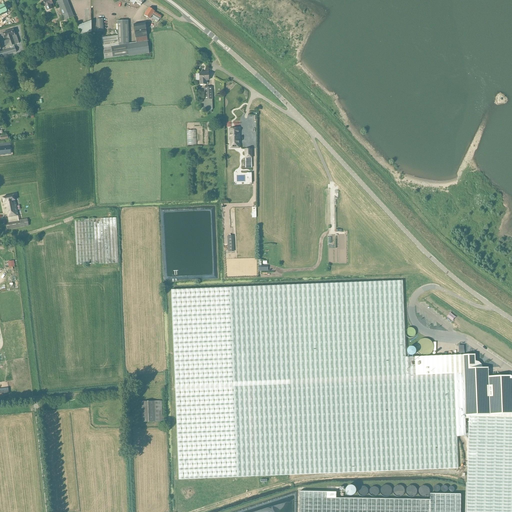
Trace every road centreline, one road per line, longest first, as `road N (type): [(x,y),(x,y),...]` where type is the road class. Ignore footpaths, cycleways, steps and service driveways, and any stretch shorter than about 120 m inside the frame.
road 1 (tertiary): [(511,319),(427,253),(305,122),(168,0)]
road 2 (track): [(188,511),(332,475),(458,480)]
road 3 (unknown): [(489,304),(432,285),(411,297),(411,318),(511,370)]
road 4 (track): [(0,402),(128,388)]
